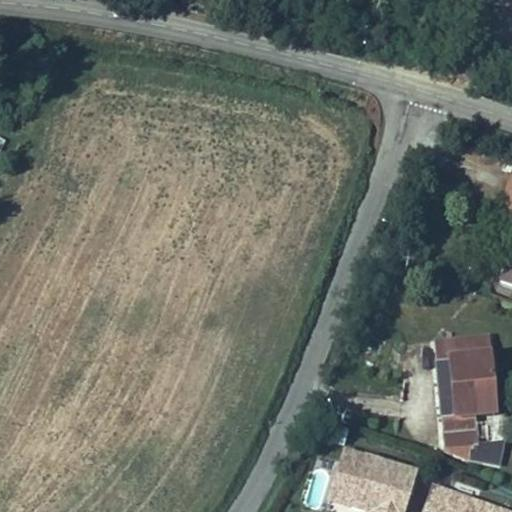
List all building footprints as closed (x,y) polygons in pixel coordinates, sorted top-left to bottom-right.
[(511,182),(497,225),(511,230),(511,266),(505,287),(511,289),(511,182)] [(486,333),(433,339),(446,454),(495,465),(498,451),(476,446),(473,418),(494,415),(486,333)] [(398,511),(409,476),(340,455),(331,484),(352,490),(346,508),(358,511),(398,511)] [(352,490),(331,484),(326,502),(346,508),(352,490)] [(494,511),(431,490),(423,511),(494,511)]
